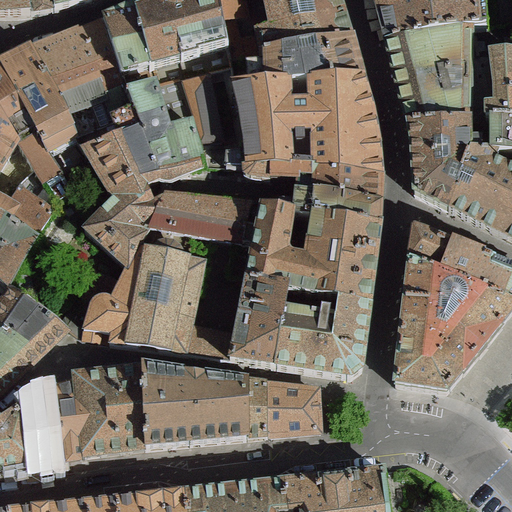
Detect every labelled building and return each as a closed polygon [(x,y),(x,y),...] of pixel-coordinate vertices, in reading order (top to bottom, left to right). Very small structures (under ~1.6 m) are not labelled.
[(0,0),(0,20),(31,20),(28,0),(0,0)] [(44,18),(58,14),(55,0),(28,0),(31,20),(44,18)] [(69,10),(91,4),(89,0),(55,0),(58,14),(69,10)] [(228,53),(218,0),(203,0),(179,7),(139,20),(153,72),(228,53)] [(218,0),(228,53),(231,64),(264,59),(262,39),(240,41),(236,23),(248,20),(244,0),(218,0)] [(340,0),(265,0),(272,33),(263,34),(262,39),(264,59),(353,42),(348,22),(340,0)] [(384,43),(473,32),(487,30),(484,0),(372,0),(376,14),(384,43)] [(122,18),(107,25),(124,80),(153,72),(139,20),(137,13),(122,18)] [(124,80),(107,25),(83,37),(58,47),(34,57),(51,89),(68,107),(87,160),(127,145),(122,131),(140,126),(135,116),(124,80)] [(403,115),(407,130),(470,126),(473,32),(384,43),(403,115)] [(321,97),(365,85),(361,72),(353,42),(264,59),(262,75),(254,76),(256,92),(302,98),(321,97)] [(51,89),(34,57),(20,62),(5,67),(61,174),(87,160),(68,107),(51,89)] [(511,61),(491,64),(497,117),(487,118),(487,126),(493,126),(511,126),(511,61)] [(61,174),(5,67),(0,68),(0,219),(8,224),(38,241),(55,216),(30,198),(20,192),(11,209),(0,203),(0,177),(19,148),(35,172),(43,183),(57,201),(71,190),(61,174)] [(371,104),(365,85),(321,97),(322,111),(374,111),(371,104)] [(202,151),(207,167),(223,164),(235,161),(217,91),(187,99),(202,151)] [(240,97),(242,108),(302,110),(302,98),(256,92),(240,97)] [(152,111),(135,116),(140,126),(167,183),(211,178),(207,167),(202,151),(181,154),(165,107),(152,111)] [(321,193),(384,195),(383,179),(381,146),(374,111),(322,111),(322,126),(302,125),(302,110),(242,108),(250,176),(231,176),(232,192),(252,192),(299,192),(300,170),(300,159),(323,159),(322,171),(321,193)] [(127,145),(87,160),(116,205),(164,199),(191,195),(214,192),(211,178),(167,183),(140,126),(122,131),(127,145)] [(412,198),(450,214),(472,157),(483,157),(482,146),(471,147),(470,126),(407,130),(411,168),(412,198)] [(511,126),(493,126),(494,157),(499,157),(511,158),(511,126)] [(470,225),(476,228),(504,170),(496,167),(499,157),(494,157),(483,157),(472,157),(450,214),(470,225)] [(322,171),(300,170),(299,192),(313,192),(321,193),(322,171)] [(511,172),(504,170),(476,228),(511,244),(511,172)] [(20,192),(30,198),(43,183),(35,172),(18,191),(20,192)] [(312,206),(313,192),(299,192),(252,192),(252,201),(300,205),(312,206)] [(313,214),(381,220),(382,215),(382,212),(383,203),(384,195),(321,193),(313,192),(312,206),(313,214)] [(86,236),(128,274),(141,253),(150,235),(180,211),(165,209),(164,199),(116,205),(96,226),(86,236)] [(150,235),(245,250),(268,238),(269,228),(221,216),(180,211),(150,235)] [(332,237),(378,244),(380,233),(381,220),(313,214),(313,225),(300,225),(300,232),(314,234),(332,237)] [(0,238),(8,224),(0,219),(0,238)] [(38,241),(8,224),(0,238),(0,250),(7,254),(0,264),(0,283),(9,290),(15,281),(38,241)] [(351,303),(372,307),(376,260),(378,244),(332,237),(326,271),(307,267),(314,234),(300,232),(276,229),(276,240),(268,238),(245,250),(255,253),(248,286),(291,296),(351,303)] [(407,260),(405,268),(511,306),(511,272),(481,259),(409,236),(407,260)] [(84,345),(189,360),(194,333),(207,268),(186,262),(184,257),(181,253),(176,251),(171,250),(165,250),(161,250),(156,253),(154,256),(141,253),(128,274),(123,287),(114,307),(109,304),(103,304),(95,307),(86,333),(84,345)] [(477,362),(511,317),(511,306),(405,268),(401,311),(391,389),(447,397),(477,362)] [(114,307),(123,287),(102,277),(87,302),(95,307),(103,304),(109,304),(114,307)] [(25,287),(15,281),(9,290),(12,293),(19,298),(25,287)] [(253,368),(275,372),(288,316),(291,296),(248,286),(237,341),(234,366),(253,368)] [(55,349),(70,333),(19,298),(12,293),(0,311),(0,329),(42,360),(55,349)] [(370,324),(372,307),(351,303),(348,323),(288,316),(275,372),(323,380),(350,384),(358,379),(364,375),(370,324)] [(32,369),(42,360),(0,329),(0,361),(23,378),(32,369)] [(194,333),(189,360),(206,362),(234,366),(237,341),(194,333)] [(0,400),(11,390),(23,378),(0,361),(0,400)] [(115,457),(149,453),(146,374),(86,381),(78,382),(86,461),(115,457)] [(146,374),(149,453),(199,448),(248,443),(247,387),(176,377),(146,374)] [(86,461),(78,382),(73,383),(63,386),(65,392),(58,395),(64,464),(75,462),(86,461)] [(259,443),(268,441),(268,391),(259,389),(247,387),(248,443),(259,443)] [(268,391),(268,441),(302,438),(322,436),(319,396),(268,391)] [(45,467),(64,464),(58,395),(49,396),(38,399),(21,413),(25,471),(45,467)] [(0,427),(0,476),(25,471),(21,413),(0,427)] [(388,511),(384,475),(328,482),(324,482),(286,486),(288,511),(388,511)] [(288,511),(286,486),(195,496),(187,497),(188,511),(288,511)] [(188,511),(187,497),(105,507),(91,509),(91,511),(188,511)]
